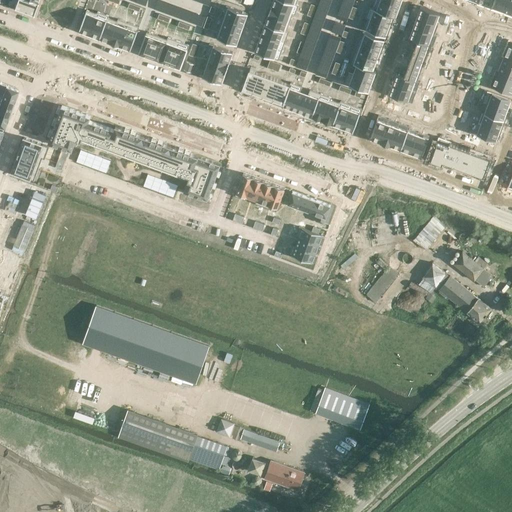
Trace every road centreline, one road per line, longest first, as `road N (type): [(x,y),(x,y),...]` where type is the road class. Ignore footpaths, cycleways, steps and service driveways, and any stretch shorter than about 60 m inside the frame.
road 1 (residential): [(33,75),(342,192)]
road 2 (residential): [(222,100),(0,17)]
road 3 (secondary): [(347,511),(511,375)]
road 4 (track): [(41,266),(23,322),(28,348),(97,377)]
road 5 (residential): [(412,0),(359,147)]
road 6 (unclassified): [(365,169),(511,223)]
road 7 (residential): [(359,147),(222,100)]
road 8 (residential): [(490,194),(359,147)]
